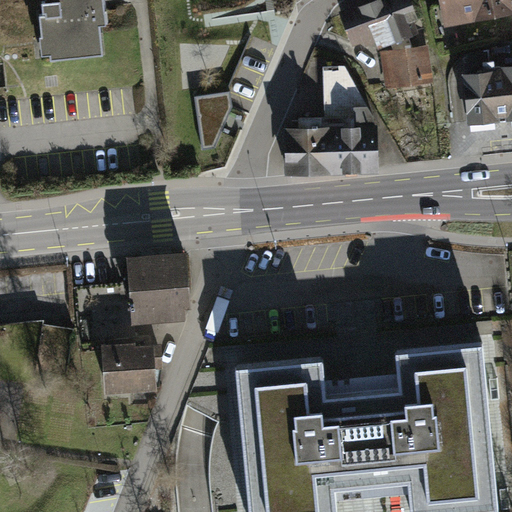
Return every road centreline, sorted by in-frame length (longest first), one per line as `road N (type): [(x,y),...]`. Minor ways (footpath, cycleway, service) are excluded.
road 1 (residential): [(242,215),(131,511)]
road 2 (primary): [(242,215),(511,190)]
road 3 (primary): [(0,237),(242,215)]
road 4 (residential): [(242,215),(309,25),(328,0)]
